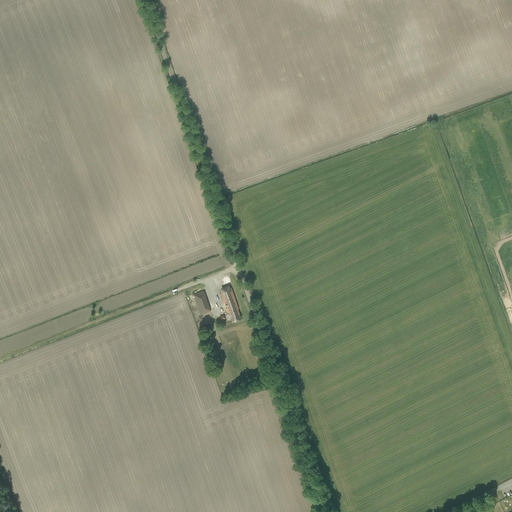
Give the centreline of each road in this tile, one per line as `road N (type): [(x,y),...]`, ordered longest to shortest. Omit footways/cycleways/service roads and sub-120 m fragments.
road 1 (unclassified): [(322,511),(144,0)]
road 2 (track): [(236,269),(0,359)]
